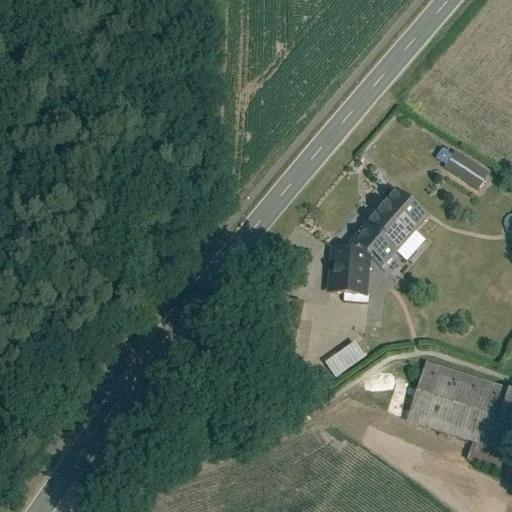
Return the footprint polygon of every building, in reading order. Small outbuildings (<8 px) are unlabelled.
[(490,179),(454,157),(445,172),(480,194),(490,179)] [(350,254),(322,255),(324,307),(368,306),(367,270),(384,282),(395,267),(406,275),(424,250),(413,242),(425,226),(389,201),(350,254)] [(267,298),(254,377),(285,382),(299,304),(267,298)] [(320,364),(330,379),(361,359),(350,343),(320,364)] [(511,427),(511,403),(425,374),(406,431),(500,462),(511,427)]
